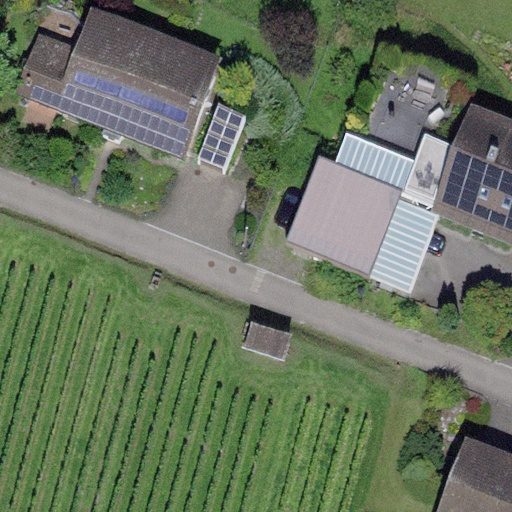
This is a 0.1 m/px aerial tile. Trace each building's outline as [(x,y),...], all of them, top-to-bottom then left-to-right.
[(40,36),(18,93),(187,158),(223,68),(92,17),(79,50),(40,36)] [(511,134),(472,119),(437,205),(511,234),(511,134)] [(316,164),(287,243),(376,274),(404,195),(316,164)] [(300,322),(256,308),(244,345),(288,359),(300,322)] [(511,511),(511,458),(472,443),(445,511),(511,511)]
